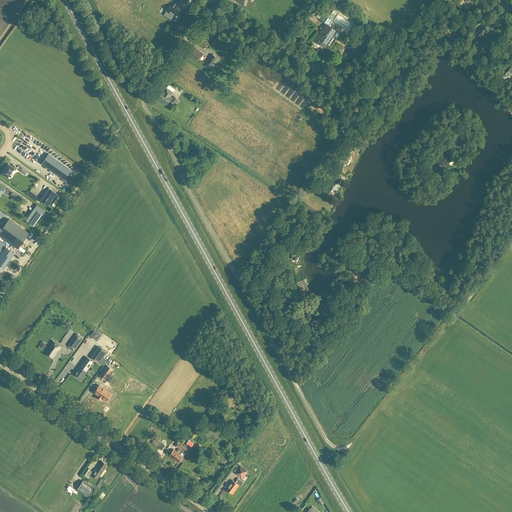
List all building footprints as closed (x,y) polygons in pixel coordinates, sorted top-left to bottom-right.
[(186,15),(176,9),(180,4),(176,1),(172,6),(170,5),(166,11),(166,12),(164,15),(171,19),(173,17),(181,22),(186,15)] [(332,22),(336,16),(326,9),(321,17),(329,22),(330,21),(332,22)] [(327,45),(336,31),(326,24),(315,41),(320,44),(322,41),(327,45)] [(450,38),(452,36),(455,32),(448,25),(442,31),(450,38)] [(496,33),(486,25),(484,28),(482,27),(477,33),(482,37),(485,33),(492,39),(496,33)] [(370,37),(364,40),(368,47),(373,44),(370,37)] [(479,55),(486,44),(482,41),(479,46),(475,43),(472,47),(476,49),(474,52),(479,55)] [(189,55),(197,60),(198,59),(199,60),(204,54),(201,52),(201,53),(193,48),(189,55)] [(217,58),(212,54),(206,63),(211,66),(217,58)] [(511,64),(506,73),(505,72),(502,76),(507,80),(511,73),(511,64)] [(162,92),(158,99),(166,105),(171,98),(170,97),(173,93),(166,88),(165,91),(164,93),(162,92)] [(175,105),(179,100),(174,97),(170,102),(175,105)] [(322,112),(325,107),(317,101),(313,106),(322,112)] [(17,128),(13,133),(18,137),(22,133),(17,128)] [(341,156),(339,159),(340,160),(340,166),(343,166),(343,164),(347,164),(349,161),(348,159),(351,158),(353,155),(351,149),(341,153),(341,156)] [(446,167),(452,157),(445,152),(441,157),(441,156),(437,162),(446,167)] [(73,171),(48,154),(42,164),(66,181),(73,171)] [(12,166),(8,164),(2,173),(8,177),(13,170),(15,171),(17,168),(13,165),(12,166)] [(337,184),(341,178),(330,171),(327,176),(329,178),(322,188),(329,193),(336,183),(337,184)] [(57,194),(49,188),(40,200),(48,206),(57,194)] [(42,214),(34,208),(26,221),(34,226),(42,214)] [(0,227),(0,236),(18,249),(29,233),(9,219),(2,229),(0,227)] [(0,266),(3,269),(14,253),(5,247),(0,254),(0,266)] [(328,247),(327,247),(324,251),(325,251),(328,254),(327,255),(331,258),(332,257),(338,262),(341,259),(337,255),(330,250),(328,247)] [(292,257),(291,258),(294,260),(295,258),(297,260),(299,257),(298,256),(299,254),(299,253),(300,251),(298,250),(297,250),(296,251),(294,249),(290,255),(292,255),(291,256),(292,257)] [(361,266),(348,285),(351,287),(364,268),(361,266)] [(310,291),(304,280),(297,284),(301,290),(298,292),(300,296),(303,294),(303,295),(310,291)] [(331,303),(320,309),(324,315),(335,309),(331,303)] [(93,330),(90,335),(91,336),(91,337),(94,339),(95,339),(97,341),(101,335),(93,330)] [(53,341),(50,345),(51,346),(50,347),(49,347),(45,353),(52,358),(56,353),(56,352),(57,351),(58,351),(61,347),(54,342),(53,341)] [(73,351),(77,346),(71,342),(68,347),(73,351)] [(100,347),(92,357),(100,362),(107,352),(100,347)] [(84,375),(93,362),(86,357),(77,369),(78,370),(75,374),(80,378),(84,374),(84,375)] [(105,379),(110,373),(112,370),(107,366),(100,375),(103,378),(105,379)] [(97,395),(97,396),(100,398),(101,398),(104,400),(110,393),(99,385),(93,392),(97,395)] [(208,420),(206,423),(210,426),(215,419),(213,417),(209,421),(208,420)] [(158,438),(155,443),(164,451),(168,446),(158,438)] [(169,456),(174,459),(184,445),(178,440),(175,445),(179,448),(177,451),(174,449),(171,453),(168,451),(166,453),(169,455),(169,456)] [(184,445),(174,459),(178,462),(183,456),(180,454),(182,452),(185,454),(186,452),(187,453),(189,450),(188,450),(189,449),(190,448),(194,444),(188,440),(186,443),(187,444),(186,445),(185,444),(184,445)] [(107,465),(101,461),(92,473),(91,475),(98,479),(107,465)] [(243,478),(248,471),(240,465),(234,472),(243,478)] [(240,486),(244,482),(238,478),(235,482),(232,480),(225,489),(232,494),(239,485),(240,486)] [(93,488),(83,481),(77,489),(87,496),(89,494),(91,495),(93,492),(91,490),(93,488)]
